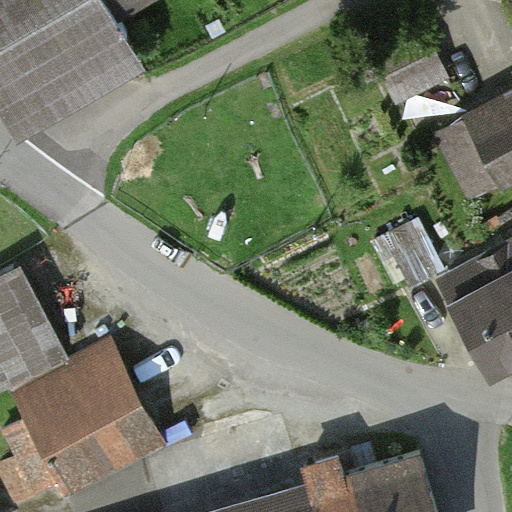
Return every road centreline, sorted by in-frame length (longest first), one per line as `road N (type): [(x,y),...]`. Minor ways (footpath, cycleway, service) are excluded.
road 1 (residential): [(438,394),(339,363),(221,303),(0,154)]
road 2 (residential): [(469,511),(438,394)]
